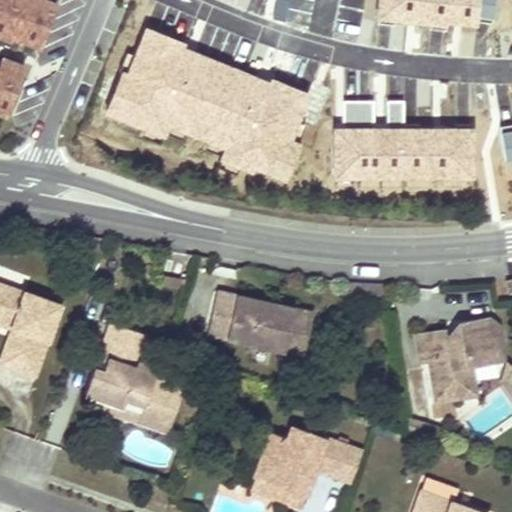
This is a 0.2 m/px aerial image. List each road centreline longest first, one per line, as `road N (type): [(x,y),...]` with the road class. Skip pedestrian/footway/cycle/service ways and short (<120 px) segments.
road 1 (tertiary): [(511,240),(383,250),(290,241),(22,192)]
road 2 (residential): [(188,0),(277,37),(393,66),(511,70)]
road 3 (residential): [(22,192),(103,0)]
